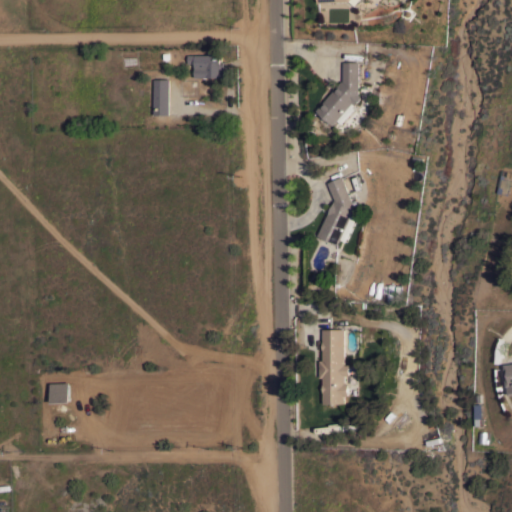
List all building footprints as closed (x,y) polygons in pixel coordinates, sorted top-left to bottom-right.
[(207,54),(209,53),(212,52),(213,54),(221,54),(221,61),(224,61),(224,76),(195,77),(195,66),(194,66),(194,63),(195,62),(188,62),(188,54),(207,54)] [(342,80),(343,81),(343,61),(359,61),(359,94),(362,97),(354,106),(356,108),(343,123),(338,120),(334,125),(317,110),(342,80)] [(170,78),(170,114),(154,114),(154,78),(170,78)] [(353,200),(356,199),(358,203),(355,205),(356,207),(352,215),(357,217),(346,241),(341,239),(338,244),(318,235),(334,199),(335,200),(327,182),(342,176),(353,200)] [(345,364),(350,364),(350,374),(345,374),(346,383),(349,383),(349,395),(346,395),(346,403),(324,403),(323,377),(320,377),(320,360),(323,359),(323,329),(345,328),(345,364)] [(69,401),(57,401),(57,396),(52,396),(52,391),(69,390),(69,401)]
